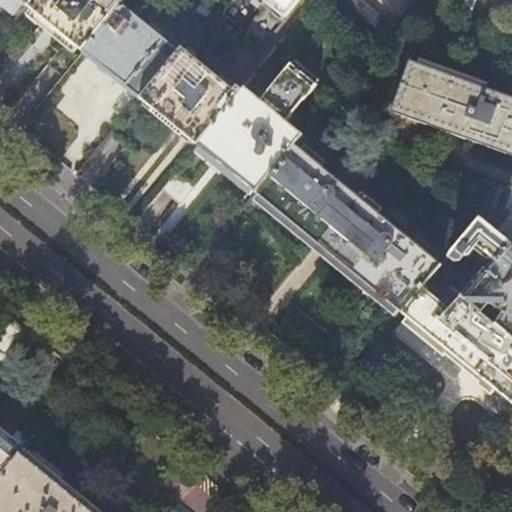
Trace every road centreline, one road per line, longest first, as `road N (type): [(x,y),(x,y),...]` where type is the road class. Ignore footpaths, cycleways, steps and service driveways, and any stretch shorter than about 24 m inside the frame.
road 1 (primary): [(405,511),(0,179)]
road 2 (primary): [(0,239),(333,511)]
